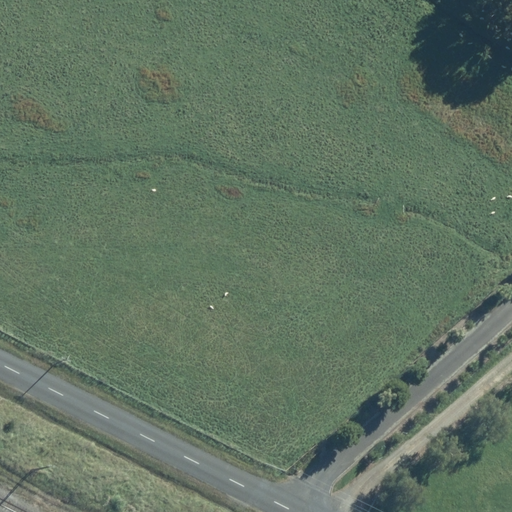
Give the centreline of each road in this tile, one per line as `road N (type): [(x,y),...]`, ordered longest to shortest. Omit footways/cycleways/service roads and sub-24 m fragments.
road 1 (unclassified): [(0,362),(296,511)]
road 2 (unclassified): [(299,511),(319,478),(511,305)]
